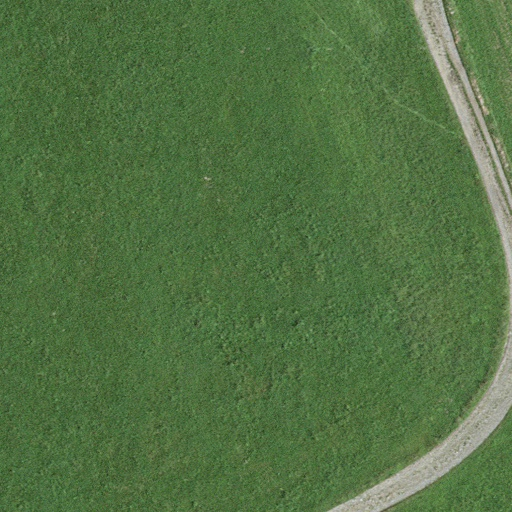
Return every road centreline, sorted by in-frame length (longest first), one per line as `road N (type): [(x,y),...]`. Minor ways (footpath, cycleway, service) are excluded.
road 1 (track): [(511,239),(429,0)]
road 2 (track): [(364,511),(450,468),(511,401)]
